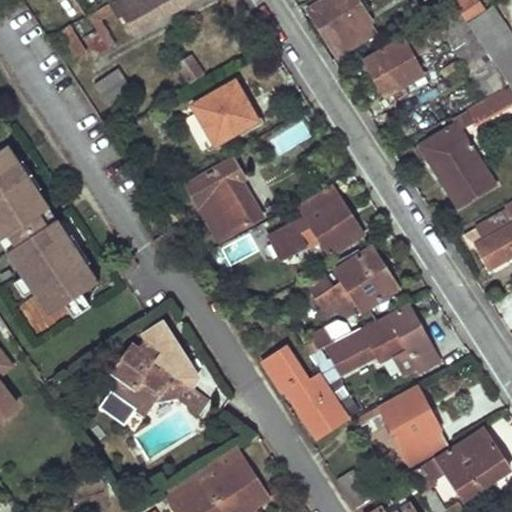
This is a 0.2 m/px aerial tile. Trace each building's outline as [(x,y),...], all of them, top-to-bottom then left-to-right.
[(121,0),(111,6),(116,13),(123,25),(128,23),(134,35),(195,0),(121,0)] [(341,62),(378,39),(362,13),(368,9),(363,0),(324,0),(309,9),(341,62)] [(467,24),(486,11),(478,0),(463,0),(461,2),(460,0),(451,0),(455,6),(467,24)] [(98,31),(109,47),(115,43),(101,22),(116,13),(111,6),(89,18),(98,31)] [(486,11),(467,24),(477,39),(508,85),(511,90),(511,35),(493,7),(486,11)] [(58,33),(74,59),(86,52),(70,26),(58,33)] [(109,47),(98,31),(85,39),(95,56),(109,47)] [(365,62),(384,96),(423,75),(414,59),(428,51),(418,32),(365,62)] [(474,57),(498,91),(508,85),(477,39),(469,45),(476,55),(474,57)] [(474,57),(476,55),(469,45),(463,48),(470,59),(474,57)] [(178,67),(189,83),(202,74),(192,58),(178,67)] [(109,108),(133,92),(118,69),(94,86),(109,108)] [(193,106),(215,145),(258,121),(235,82),(193,106)] [(511,97),(507,88),(451,119),(454,124),(414,149),(423,164),(428,161),(457,208),(495,184),(461,130),(501,108),(499,105),(511,98),(511,97)] [(152,119),(160,133),(170,127),(162,114),(152,119)] [(0,242),(7,238),(15,248),(6,254),(23,278),(31,292),(49,317),(66,306),(82,295),(99,284),(57,221),(49,226),(41,215),(50,210),(8,146),(0,151),(0,242)] [(242,154),(251,171),(265,163),(256,146),(242,154)] [(219,242),(261,218),(241,182),(245,179),(233,159),(187,186),(219,242)] [(363,234),(332,187),(299,208),(314,231),(300,236),(293,224),(269,236),(282,260),(320,240),(330,255),(363,234)] [(511,203),(505,208),(506,210),(475,228),(483,241),(476,245),(488,267),(511,253),(511,203)] [(41,215),(49,226),(57,221),(50,210),(41,215)] [(172,229),(178,238),(183,234),(177,225),(172,229)] [(159,251),(178,238),(172,229),(154,243),(159,251)] [(0,242),(0,244),(6,254),(15,248),(7,238),(0,242)] [(372,248),(336,271),(348,290),(341,294),(337,287),(333,289),(325,277),(309,287),(328,314),(353,297),(362,312),(398,288),(372,248)] [(138,266),(132,257),(115,269),(121,277),(138,266)] [(15,283),(24,297),(31,292),(23,278),(15,283)] [(82,295),(66,306),(74,319),(90,308),(82,295)] [(317,352),(310,356),(316,366),(322,375),(327,383),(376,357),(379,364),(407,349),(420,374),(439,362),(409,307),(362,332),(360,329),(324,348),(331,360),(327,362),(320,351),(317,352)] [(310,337),(317,352),(320,351),(324,348),(360,329),(352,314),(310,337)] [(137,349),(131,345),(112,372),(121,378),(111,392),(146,416),(164,390),(175,397),(185,384),(162,367),(154,361),(161,351),(144,340),(137,349)] [(317,439),(349,417),(327,383),(322,375),(310,382),(304,374),(287,349),(264,364),(282,392),(285,390),(317,439)] [(0,384),(0,377),(13,368),(0,351),(0,425),(20,411),(0,384)] [(195,371),(171,354),(162,367),(185,384),(195,371)] [(322,375),(316,366),(304,374),(310,382),(322,375)] [(185,384),(175,397),(188,406),(198,392),(185,384)] [(394,483),(403,477),(368,422),(383,414),(389,427),(380,432),(386,444),(396,439),(410,466),(448,446),(418,388),(353,422),(394,483)] [(209,401),(198,392),(188,406),(199,414),(209,401)] [(462,511),(457,503),(447,510),(432,487),(438,484),(435,479),(444,473),(463,502),(509,471),(482,430),(436,461),(434,458),(409,475),(410,476),(418,489),(431,511),(462,511)] [(242,462),(244,461),(235,448),(187,479),(194,490),(174,503),(179,511),(246,511),(255,507),(252,502),(250,499),(261,492),(251,477),(232,489),(222,475),(242,462)] [(242,462),(222,475),(232,489),(251,477),(242,462)] [(353,472),(337,482),(356,511),(357,511),(372,502),(388,491),(383,484),(378,484),(366,492),(353,472)] [(410,476),(388,491),(394,501),(396,504),(418,489),(410,476)] [(166,493),(174,503),(194,490),(187,479),(166,493)] [(372,502),(378,511),(381,509),(394,501),(388,491),(372,502)] [(261,492),(250,499),(252,502),(255,507),(266,499),(263,494),(261,492)]
